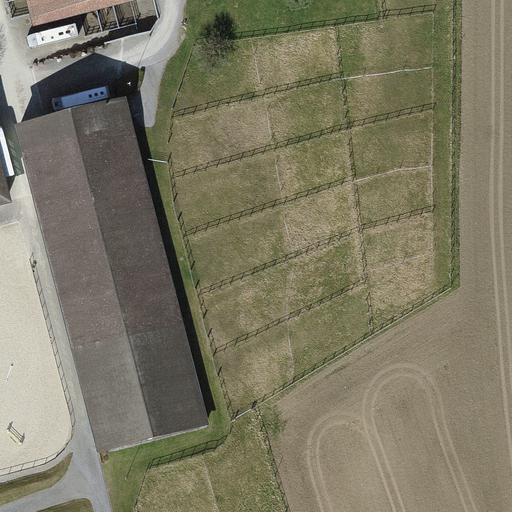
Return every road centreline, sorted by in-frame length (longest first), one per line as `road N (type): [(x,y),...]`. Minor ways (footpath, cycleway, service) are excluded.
road 1 (track): [(15,511),(95,483),(0,116)]
road 2 (track): [(164,0),(162,41),(14,84),(0,31)]
